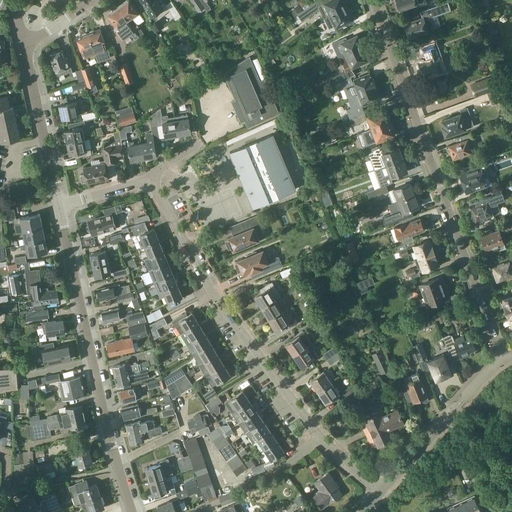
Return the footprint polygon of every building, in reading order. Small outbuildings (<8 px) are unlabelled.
[(142,32),(137,25),(144,20),(138,13),(130,0),(118,8),(135,32),(138,36),(139,36),(138,35),(142,32)] [(141,0),(153,17),(154,19),(164,13),(164,12),(169,9),(164,2),(160,5),(157,0),(141,0)] [(197,0),(189,0),(198,12),(203,8),(197,0)] [(211,8),(206,1),(208,0),(199,0),(202,4),(207,11),(208,10),(209,11),(211,10),(210,8),(211,8)] [(342,0),(329,0),(324,2),(325,3),(323,4),(320,0),(318,0),(310,6),(304,11),(294,18),(298,24),(307,18),(308,18),(319,10),(323,18),(346,7),(342,0)] [(301,0),(298,0),(297,1),(304,11),(310,6),(308,3),(307,3),(305,0),(303,0),(302,1),(301,0)] [(415,0),(396,0),(400,10),(417,4),(415,0)] [(423,18),(405,25),(410,38),(428,31),(434,29),(430,18),(451,10),(448,2),(421,12),(423,18)] [(303,10),(298,4),(289,11),(294,17),(303,10)] [(352,18),(346,7),(323,18),(326,23),(328,21),(331,27),(336,25),(336,26),(345,22),(346,24),(352,21),(351,19),(352,18)] [(131,34),(135,39),(138,36),(135,32),(118,8),(107,16),(116,28),(114,30),(117,34),(126,28),(131,34)] [(488,33),(495,31),(493,24),(496,24),(494,18),(485,21),(488,33)] [(158,20),(155,22),(152,24),(156,32),(163,27),(158,20)] [(88,33),(95,53),(98,61),(109,57),(100,29),(88,33)] [(95,53),(88,33),(76,37),(84,57),(95,53)] [(342,57),(362,48),(357,36),(341,43),(341,44),(337,46),(342,57)] [(444,72),(439,56),(438,56),(436,49),(434,43),(422,47),(424,53),(426,53),(428,60),(426,61),(427,63),(420,66),(424,78),(431,76),(432,77),(444,72)] [(362,48),(342,57),(347,68),(351,66),(352,67),(368,60),(362,48)] [(74,76),(72,72),(67,57),(65,57),(63,50),(50,55),(57,76),(69,72),(71,77),(74,76)] [(249,56),(223,73),(234,96),(235,96),(242,113),(238,115),(241,121),(245,120),(248,125),(279,111),(266,83),(262,85),(249,56)] [(272,58),(266,62),(269,67),(275,62),(272,58)] [(119,65),(125,81),(133,79),(127,62),(119,65)] [(95,85),(89,67),(81,70),(85,80),(90,94),(93,92),(91,87),(95,85)] [(81,70),(76,71),(77,75),(79,82),(85,80),(81,70)] [(330,78),(333,85),(351,77),(349,70),(330,78)] [(182,72),(174,76),(183,91),(191,87),(182,72)] [(347,97),(375,86),(377,86),(373,78),(371,79),(370,74),(355,80),(355,81),(353,82),(351,77),(333,85),(335,92),(344,88),(347,97)] [(19,84),(18,75),(9,76),(11,86),(19,84)] [(487,93),(501,88),(497,75),(481,80),(486,94),(487,93)] [(90,94),(85,80),(79,82),(71,85),(73,90),(87,86),(89,94),(90,94)] [(375,86),(347,97),(352,109),(347,110),(351,120),(353,119),(364,113),(360,105),(363,104),(379,99),(375,86)] [(503,87),(501,88),(487,93),(492,105),(507,100),(503,87)] [(11,96),(0,98),(0,137),(1,143),(20,139),(11,96)] [(80,115),(77,102),(59,105),(62,119),(80,115)] [(467,108),(461,111),(462,115),(442,121),(444,127),(443,127),(446,136),(465,129),(463,122),(471,120),(467,108)] [(175,117),(169,118),(163,119),(161,110),(155,114),(157,126),(164,125),(166,137),(178,135),(175,117)] [(372,129),(390,123),(385,110),(368,116),(372,129)] [(137,122),(134,112),(118,117),(120,126),(137,122)] [(364,113),(353,119),(357,125),(366,119),(366,118),(364,113)] [(188,114),(175,117),(178,135),(191,133),(188,114)] [(67,142),(85,139),(82,126),(86,126),(85,120),(71,123),(73,129),(64,130),(67,142)] [(372,129),(363,132),(367,144),(364,145),(366,152),(373,149),(378,148),(376,142),(377,142),(395,135),(390,123),(372,129)] [(121,137),(121,139),(127,138),(126,132),(132,131),(131,125),(119,127),(121,137)] [(252,206),(253,207),(297,189),(296,188),(295,189),(272,134),(274,134),(273,133),(229,151),(230,152),(231,151),(254,206),(252,206)] [(450,147),(454,158),(471,153),(471,155),(479,152),(473,133),(457,139),(459,144),(450,147)] [(148,142),(141,144),(144,158),(157,156),(153,134),(147,135),(148,142)] [(121,137),(103,148),(104,149),(102,149),(105,160),(100,161),(101,165),(84,168),(85,174),(81,175),(81,176),(82,182),(83,183),(87,182),(87,183),(108,179),(105,165),(117,162),(115,155),(124,154),(121,139),(121,137)] [(88,150),(85,139),(67,142),(70,154),(78,152),(79,158),(92,155),(91,149),(88,150)] [(144,158),(141,144),(135,145),(134,141),(128,142),(131,161),(144,158)] [(374,170),(387,166),(403,160),(398,147),(389,151),(386,144),(387,144),(387,143),(374,151),(373,152),(369,154),(371,160),(373,159),(376,169),(374,170)] [(407,171),(403,160),(387,166),(391,177),(407,171)] [(311,172),(319,170),(316,162),(308,164),(311,172)] [(462,191),(466,192),(467,194),(487,187),(480,166),(460,173),(463,184),(461,187),(462,191)] [(326,185),(325,183),(328,182),(325,176),(316,180),(319,186),(320,188),(326,185)] [(38,183),(9,186),(11,200),(39,197),(38,183)] [(410,183),(394,189),(398,201),(414,195),(410,183)] [(387,185),(367,192),(369,198),(378,195),(378,196),(388,192),(389,192),(389,191),(387,185)] [(491,192),(493,196),(488,198),(487,197),(475,201),(476,205),(471,207),(473,213),(472,216),(473,220),(476,220),(478,225),(481,225),(483,224),(485,221),(484,218),(492,215),(493,216),(500,213),(497,204),(498,204),(498,202),(505,200),(501,189),(491,192)] [(398,201),(403,212),(403,213),(397,215),(397,213),(379,219),(382,227),(400,220),(399,219),(410,215),(408,210),(418,207),(414,195),(398,201)] [(117,213),(122,211),(120,205),(115,207),(115,206),(104,209),(106,216),(89,221),(90,225),(88,225),(87,227),(88,230),(90,231),(91,231),(92,234),(121,225),(117,213)] [(6,215),(3,216),(4,222),(13,220),(16,219),(15,213),(14,208),(4,210),(6,215)] [(43,228),(40,214),(20,218),(21,223),(14,225),(16,233),(23,232),(43,228)] [(258,216),(248,220),(231,227),(234,235),(228,238),(230,240),(227,242),(229,248),(232,247),(234,250),(245,245),(245,246),(252,243),(252,242),(259,239),(255,230),(262,227),(258,216)] [(405,244),(414,241),(412,236),(425,231),(421,219),(406,225),(406,224),(396,228),(394,229),(399,241),(403,240),(405,244)] [(145,245),(159,240),(154,228),(149,231),(146,232),(142,223),(132,227),(135,235),(138,236),(140,235),(145,245)] [(23,232),(26,244),(46,240),(43,228),(23,232)] [(482,236),(487,250),(495,247),(497,253),(506,249),(504,244),(499,230),(482,236)] [(123,233),(122,232),(109,236),(111,243),(118,241),(118,240),(124,238),(123,233)] [(49,252),(46,240),(26,244),(20,245),(22,254),(28,253),(28,256),(28,257),(49,252)] [(164,251),(159,240),(145,245),(149,257),(164,251)] [(414,241),(405,244),(398,247),(402,258),(409,255),(407,249),(414,246),(418,258),(415,260),(415,261),(437,253),(434,247),(431,245),(429,240),(416,246),(414,241)] [(118,241),(111,243),(107,244),(109,250),(120,247),(118,241)] [(349,263),(360,258),(353,241),(342,245),(349,263)] [(109,263),(106,250),(90,254),(93,266),(109,263)] [(242,270),(243,273),(250,270),(254,278),(253,278),(253,279),(283,266),(279,256),(278,257),(279,257),(268,262),(263,250),(256,253),(256,252),(249,255),(249,256),(238,261),(239,263),(236,265),(239,271),(242,270)] [(144,259),(149,271),(154,268),(168,262),(164,251),(149,257),(144,259)] [(421,272),(423,271),(424,272),(439,266),(437,261),(438,257),(437,253),(415,261),(418,268),(419,268),(421,272)] [(6,262),(7,266),(27,262),(26,255),(12,258),(12,261),(6,262)] [(497,265),(492,267),(497,281),(511,276),(511,268),(511,267),(511,256),(508,258),(509,261),(504,263),(503,260),(496,262),(497,265)] [(168,262),(154,268),(149,271),(153,281),(173,273),(168,262)] [(111,274),(109,263),(93,266),(95,277),(111,274)] [(291,267),(280,272),(283,278),(293,273),(291,267)] [(410,281),(421,278),(419,272),(417,273),(415,268),(406,271),(408,277),(409,277),(410,281)] [(127,269),(113,272),(114,278),(115,278),(118,277),(128,275),(127,269)] [(25,271),(28,294),(32,293),(34,311),(43,310),(43,309),(42,304),(58,302),(58,300),(60,299),(59,295),(57,295),(56,290),(48,291),(48,288),(41,289),(38,270),(25,271)] [(26,283),(25,273),(9,275),(11,292),(12,297),(24,295),(22,283),(26,283)] [(178,285),(173,273),(153,281),(158,293),(178,285)] [(439,278),(421,285),(423,291),(422,293),(423,296),(425,297),(428,305),(439,301),(441,302),(443,301),(444,300),(446,299),(446,298),(450,296),(448,289),(443,291),(439,278)] [(281,296),(280,296),(272,281),(262,287),(264,290),(254,296),(262,308),(281,296)] [(400,286),(402,292),(416,287),(414,281),(400,286)] [(120,284),(97,289),(98,292),(97,293),(98,296),(99,297),(100,300),(118,296),(118,295),(127,293),(125,285),(120,287),(120,284)] [(294,288),(297,293),(303,289),(300,284),(294,288)] [(178,285),(158,293),(160,298),(166,296),(168,302),(182,296),(178,285)] [(117,297),(119,302),(134,299),(132,293),(117,297)] [(281,296),(262,308),(269,319),(288,308),(281,296)] [(510,317),(511,316),(511,296),(502,300),(508,318),(510,317)] [(1,305),(2,312),(18,311),(17,304),(1,305)] [(128,322),(145,317),(143,312),(132,315),(131,307),(120,310),(120,308),(102,312),(105,323),(120,319),(120,318),(126,317),(128,322)] [(288,308),(269,319),(276,331),(295,319),(288,308)] [(34,311),(26,312),(27,321),(49,318),(48,309),(43,309),(43,310),(34,311)] [(163,315),(160,309),(147,315),(149,321),(150,322),(163,315)] [(307,321),(318,315),(315,309),(304,316),(307,321)] [(434,316),(436,321),(448,316),(446,311),(434,316)] [(181,334),(199,323),(192,312),(185,316),(184,314),(173,321),(181,334)] [(369,320),(365,312),(355,317),(359,325),(369,320)] [(322,320),(318,315),(307,321),(311,327),(322,320)] [(427,318),(430,325),(436,323),(433,315),(427,318)] [(128,322),(132,338),(132,339),(150,334),(145,317),(128,322)] [(150,325),(153,330),(156,329),(168,324),(165,318),(153,323),(154,323),(150,325)] [(49,337),(64,334),(64,332),(65,332),(63,320),(56,321),(56,320),(47,321),(47,322),(42,322),(43,328),(47,328),(49,337)] [(205,333),(199,323),(181,334),(187,345),(205,333)] [(294,355),(306,346),(311,343),(302,330),(290,338),(292,340),(286,344),(294,355)] [(211,344),(205,333),(187,345),(194,355),(211,344)] [(472,337),(465,340),(463,335),(454,339),(452,335),(448,334),(443,337),(451,356),(457,353),(460,359),(471,355),(470,352),(477,349),(472,337)] [(115,342),(107,344),(110,355),(134,350),(132,339),(132,338),(123,340),(123,339),(115,341),(115,342)] [(43,351),(46,364),(71,359),(68,345),(55,348),(53,342),(40,345),(41,352),(43,351)] [(311,343),(306,346),(294,355),(301,366),(317,356),(312,349),(315,348),(311,343)] [(420,363),(428,360),(421,343),(414,346),(420,363)] [(211,344),(194,355),(200,366),(205,362),(218,354),(211,344)] [(327,359),(337,352),(334,347),(323,354),(327,359)] [(154,364),(158,363),(154,349),(144,351),(147,361),(142,362),(142,363),(138,364),(138,363),(130,365),(129,362),(112,366),(114,376),(115,376),(115,375),(121,373),(122,376),(139,371),(144,370),(143,367),(145,367),(146,366),(154,364)] [(371,354),(381,374),(390,370),(381,349),(371,354)] [(414,363),(418,362),(414,351),(409,352),(410,355),(403,357),(407,368),(415,365),(414,363)] [(337,352),(327,359),(330,365),(341,358),(337,352)] [(224,365),(218,354),(205,362),(211,372),(206,376),(224,365)] [(443,355),(428,361),(436,381),(452,375),(443,355)] [(224,365),(206,376),(212,386),(231,375),(224,365)] [(115,376),(114,376),(117,386),(131,383),(131,382),(149,378),(148,371),(147,368),(146,366),(145,367),(143,367),(144,370),(139,371),(122,376),(121,373),(115,375),(115,376)] [(0,389),(18,388),(16,367),(0,368),(0,389)] [(319,391),(331,383),(323,371),(311,379),(319,391)] [(168,376),(172,382),(178,379),(174,372),(168,376)] [(61,380),(59,374),(36,379),(37,384),(42,383),(42,384),(48,382),(49,383),(61,380)] [(166,385),(167,388),(172,399),(192,386),(185,374),(178,379),(172,382),(166,385)] [(417,374),(405,379),(410,391),(404,393),(409,404),(421,399),(423,402),(425,403),(428,402),(428,400),(417,374)] [(86,394),(81,375),(71,377),(71,378),(66,379),(66,381),(59,383),(62,399),(70,398),(86,394)] [(167,388),(166,385),(165,379),(163,380),(162,378),(147,383),(149,389),(161,386),(162,389),(167,388)] [(338,394),(331,383),(319,391),(326,402),(338,394)] [(353,384),(343,392),(347,398),(358,389),(353,384)] [(137,398),(136,393),(140,392),(139,386),(121,391),(122,394),(119,395),(120,401),(123,400),(124,402),(137,398)] [(214,388),(203,395),(207,400),(217,394),(214,388)] [(236,410),(249,401),(242,390),(226,401),(233,412),(236,410)] [(208,403),(206,404),(212,413),(214,411),(212,408),(218,405),(223,402),(219,396),(208,403)] [(236,410),(233,412),(240,422),(243,420),(256,411),(254,408),(257,406),(255,403),(252,405),(249,401),(236,410)] [(60,420),(85,415),(82,405),(66,409),(67,413),(60,414),(48,416),(48,418),(40,419),(39,415),(30,416),(31,425),(49,422),(49,421),(52,421),(60,420)] [(141,408),(138,408),(138,405),(122,408),(125,420),(140,416),(140,415),(142,415),(141,408)] [(163,417),(175,414),(174,408),(162,411),(163,417)] [(245,433),(250,430),(263,421),(256,411),(243,420),(240,422),(238,423),(245,433)] [(397,411),(381,418),(379,414),(365,420),(377,446),(391,439),(387,430),(403,423),(397,411)] [(195,419),(188,422),(192,432),(199,430),(201,435),(210,432),(208,427),(211,425),(207,415),(204,416),(200,417),(199,413),(194,415),(195,419)] [(52,421),(49,421),(49,422),(31,425),(32,440),(51,436),(50,429),(70,425),(70,428),(87,425),(85,415),(60,420),(52,421)] [(155,428),(153,420),(140,423),(139,421),(126,424),(129,435),(155,428)] [(263,421),(250,430),(245,433),(252,443),(257,440),(270,431),(263,421)] [(225,433),(231,428),(229,425),(223,429),(221,427),(210,435),(214,441),(222,435),(225,433)] [(155,428),(129,435),(131,444),(144,441),(144,439),(151,438),(151,436),(162,434),(161,426),(155,428)] [(231,428),(225,433),(227,436),(234,432),(231,428)] [(277,441),(270,431),(257,440),(264,450),(277,441)] [(226,440),(222,435),(214,441),(217,446),(226,440)] [(187,448),(198,444),(196,438),(184,442),(187,448)] [(226,440),(217,446),(220,451),(229,445),(226,440)] [(277,441),(264,450),(271,460),(284,451),(277,441)] [(200,450),(198,444),(187,448),(189,454),(200,450)] [(229,445),(220,451),(224,455),(232,450),(229,445)] [(88,448),(69,453),(71,459),(77,457),(80,466),(92,462),(88,448)] [(244,448),(239,452),(241,456),(247,452),(244,448)] [(189,454),(189,455),(190,460),(202,456),(200,450),(189,454)] [(236,455),(232,450),(224,455),(227,460),(236,455)] [(194,468),(193,466),(190,460),(189,455),(177,459),(181,472),(194,468)] [(236,455),(227,460),(231,466),(239,460),(236,455)] [(202,456),(190,460),(193,466),(204,462),(202,456)] [(246,462),(250,468),(257,463),(253,457),(251,459),(246,462)] [(65,459),(59,460),(62,472),(68,471),(65,459)] [(243,465),(239,460),(231,466),(234,471),(243,465)] [(34,462),(14,464),(15,476),(35,474),(34,464),(34,462)] [(52,462),(36,466),(39,479),(46,478),(55,476),(55,474),(52,462)] [(193,466),(194,468),(195,472),(206,468),(204,462),(193,466)] [(165,478),(160,464),(145,469),(150,483),(165,478)] [(263,464),(252,468),(254,474),(265,470),(263,464)] [(243,465),(234,471),(238,476),(246,470),(243,465)] [(206,468),(195,472),(197,477),(208,473),(206,468)] [(210,478),(208,473),(197,477),(197,479),(198,482),(210,478)] [(322,507),(329,502),(329,503),(341,494),(334,484),(335,483),(327,473),(314,482),(321,491),(314,497),(322,507)] [(170,476),(165,478),(150,483),(153,495),(174,488),(170,476)] [(210,478),(198,482),(199,485),(201,489),(212,485),(210,478)] [(198,482),(197,479),(183,484),(186,490),(199,485),(198,482)] [(87,488),(84,482),(69,487),(75,505),(82,503),(100,497),(101,497),(97,485),(90,487),(87,488)] [(201,489),(199,485),(186,490),(188,496),(201,491),(201,489)] [(212,485),(201,489),(201,491),(203,494),(214,490),(212,485)] [(216,497),(214,490),(203,494),(205,500),(216,497)] [(236,501),(233,492),(219,497),(222,505),(236,501)] [(15,498),(18,511),(38,511),(33,493),(15,498)] [(49,511),(52,511),(59,510),(54,495),(44,498),(49,511)] [(301,495),(295,499),(300,506),(301,505),(302,507),(307,504),(301,495)] [(447,508),(449,511),(480,511),(473,496),(447,508)] [(100,497),(82,503),(84,511),(88,511),(90,511),(104,507),(100,497)] [(181,511),(183,511),(178,498),(158,506),(159,511),(181,511)] [(242,511),(243,511),(238,502),(234,504),(235,505),(220,511),(242,511)]
